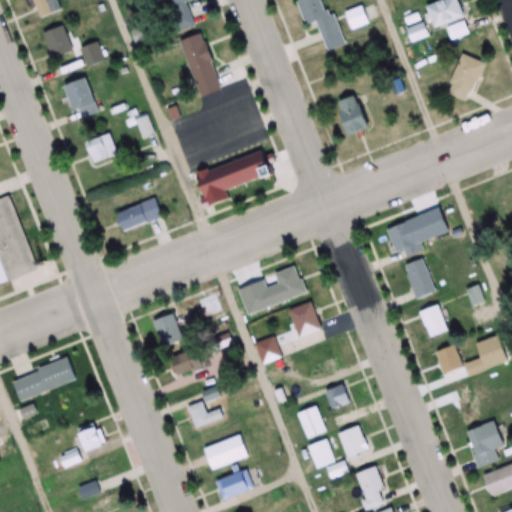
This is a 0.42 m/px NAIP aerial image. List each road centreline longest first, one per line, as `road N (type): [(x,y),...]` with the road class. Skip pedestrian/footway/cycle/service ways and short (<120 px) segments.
road 1 (residential): [(0,346),(511,146)]
road 2 (residential): [(438,511),(240,0)]
road 3 (residential): [(186,511),(0,40)]
